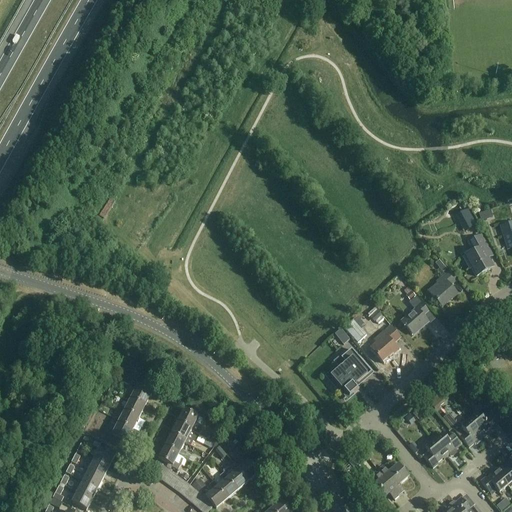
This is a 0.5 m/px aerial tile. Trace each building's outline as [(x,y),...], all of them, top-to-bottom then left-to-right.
[(114,203),(110,200),(99,216),(103,219),(114,203)] [(466,219),(459,223),(462,228),(468,225),(471,230),(476,227),(468,211),(463,214),(466,219)] [(484,213),(479,215),(481,222),(487,220),(484,213)] [(511,222),(499,227),(507,251),(511,249),(511,222)] [(492,269),(487,260),(493,257),(481,235),(467,243),(472,253),(464,258),(470,270),(472,269),(477,278),(492,269)] [(456,296),(457,296),(449,287),(457,281),(449,272),(441,279),(443,280),(428,293),(440,307),(450,299),(451,301),(456,296)] [(422,329),(428,324),(422,317),(428,313),(419,303),(407,289),(404,292),(407,297),(406,298),(410,303),(409,304),(415,311),(401,323),(412,336),(421,328),(422,329)] [(379,322),(383,319),(373,309),(370,313),(379,322)] [(383,365),(398,352),(393,346),(400,339),(390,327),(374,341),(376,344),(370,349),(383,365)] [(341,330),(335,336),(343,346),(350,340),(341,330)] [(335,373),(330,378),(338,387),(341,391),(342,390),(343,392),(345,395),(349,398),(353,395),(357,391),(356,390),(354,388),(353,387),(356,384),(357,385),(362,382),(361,381),(370,374),(358,360),(359,360),(351,351),(346,355),(347,356),(341,360),(345,365),(339,370),(335,373)] [(466,378),(462,382),(466,387),(470,383),(466,378)] [(131,399),(145,406),(151,394),(137,387),(138,386),(132,383),(129,387),(135,390),(131,398),(131,399)] [(124,411),(139,418),(145,406),(131,399),(131,398),(125,395),(123,399),(129,403),(125,410),(124,411)] [(195,406),(191,413),(202,419),(206,412),(195,406)] [(118,423),(133,430),(139,418),(124,411),(125,410),(119,407),(117,412),(123,415),(119,422),(118,423)] [(183,411),(177,423),(191,430),(190,432),(196,435),(199,436),(201,431),(199,430),(193,427),(198,418),(190,414),(183,411)] [(478,414),(469,422),(482,438),(485,435),(484,434),(490,430),(491,431),(496,426),(484,411),(479,416),(478,414)] [(416,412),(412,415),(417,421),(421,417),(416,412)] [(449,415),(444,420),(453,431),(458,426),(449,415)] [(409,416),(405,419),(410,426),(414,423),(409,416)] [(118,423),(119,422),(113,419),(111,424),(116,427),(112,436),(126,443),(133,430),(118,423)] [(480,439),(482,438),(469,422),(455,433),(459,438),(468,449),(474,444),(475,446),(477,445),(481,442),(481,440),(480,439)] [(187,439),(190,432),(191,430),(177,423),(171,435),(185,443),(184,444),(190,447),(192,442),(187,439)] [(180,451),(184,444),(185,443),(171,435),(164,447),(179,455),(178,456),(184,459),(186,455),(186,454),(180,451)] [(229,448),(236,441),(231,435),(223,443),(229,448)] [(433,442),(446,458),(449,456),(451,458),(452,458),(457,454),(457,452),(455,451),(461,447),(451,435),(446,440),(442,435),(433,442)] [(65,444),(73,448),(77,440),(69,436),(65,444)] [(86,436),(82,443),(91,448),(95,440),(86,436)] [(444,461),(446,458),(433,442),(425,449),(428,454),(423,458),(432,470),(438,465),(437,464),(443,459),(444,461)] [(82,455),(86,447),(81,445),(77,452),(82,455)] [(174,463),(178,456),(179,455),(164,447),(158,460),(172,467),(171,468),(177,471),(180,466),(174,463)] [(237,448),(233,452),(238,458),(242,455),(237,448)] [(219,461),(225,455),(221,449),(214,455),(219,461)] [(94,461),(109,468),(114,458),(99,450),(94,461)] [(360,452),(354,458),(359,464),(366,459),(360,452)] [(77,465),(80,458),(75,456),(72,463),(77,465)] [(237,471),(247,484),(258,475),(248,462),(249,461),(244,456),(240,460),(244,465),(238,470),(237,471)] [(497,469),(494,471),(507,487),(510,491),(511,489),(511,464),(508,460),(503,464),(501,462),(497,466),(495,467),(497,469)] [(103,479),(109,468),(94,461),(88,472),(103,479)] [(57,474),(60,467),(53,464),(50,471),(57,474)] [(158,479),(165,469),(160,465),(152,475),(158,479)] [(237,471),(238,470),(234,465),(230,469),(234,474),(228,479),(226,480),(237,492),(247,484),(237,471)] [(377,472),(399,498),(404,494),(398,487),(408,479),(397,466),(388,474),(382,468),(377,472)] [(71,476),(75,469),(70,467),(66,474),(71,476)] [(163,482),(170,472),(165,469),(158,479),(163,482)] [(486,478),(480,483),(491,497),(497,492),(499,494),(507,487),(494,471),(491,474),(492,475),(487,479),(486,478)] [(83,482),(97,490),(103,479),(88,472),(83,482)] [(168,486),(175,476),(170,472),(163,482),(168,486)] [(395,502),(399,498),(377,472),(373,476),(378,482),(369,490),(379,503),(389,495),(395,502)] [(226,480),(228,479),(223,474),(219,477),(224,482),(217,488),(216,489),(226,501),(237,492),(226,480)] [(173,490),(180,480),(175,476),(168,486),(173,490)] [(65,487),(69,479),(65,477),(61,485),(65,487)] [(180,480),(173,490),(178,493),(185,483),(180,480)] [(198,494),(206,487),(200,480),(192,487),(198,494)] [(92,501),(97,490),(83,482),(77,493),(92,501)] [(216,489),(217,488),(213,483),(209,486),(213,491),(205,498),(209,502),(213,507),(216,510),(226,501),(216,489)] [(186,500),(194,490),(189,486),(181,496),(183,497),(186,500)] [(357,490),(356,491),(361,497),(362,496),(365,493),(361,487),(357,490)] [(60,498),(64,490),(59,488),(55,495),(60,498)] [(191,504),(199,495),(194,490),(186,500),(191,504)] [(86,511),(92,501),(77,493),(72,504),(86,511)] [(44,504),(46,499),(36,495),(34,500),(44,504)] [(196,508),(204,499),(199,495),(191,504),(196,508)] [(200,511),(209,502),(205,498),(204,499),(196,508),(200,511)] [(447,511),(471,511),(461,499),(455,504),(454,503),(453,503),(449,506),(448,508),(449,509),(447,511)] [(60,510),(62,505),(53,500),(50,505),(60,510)] [(208,511),(213,507),(209,502),(200,511),(208,511)] [(271,511),(289,511),(281,502),(270,511),(271,511)]
